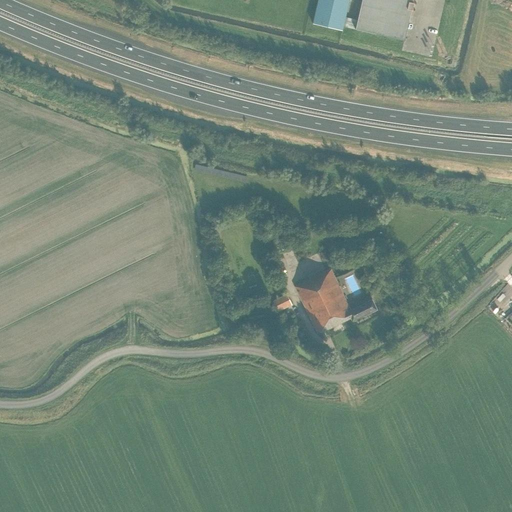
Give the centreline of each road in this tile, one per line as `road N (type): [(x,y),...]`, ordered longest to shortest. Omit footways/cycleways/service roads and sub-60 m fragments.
road 1 (unclassified): [(0,405),(40,402),(99,358),(130,349),(247,348),(320,377),(357,374),(421,339),(511,259)]
road 2 (trunk): [(511,128),(259,90),(0,0)]
road 3 (trunk): [(0,24),(256,109),(392,137),(511,150)]
